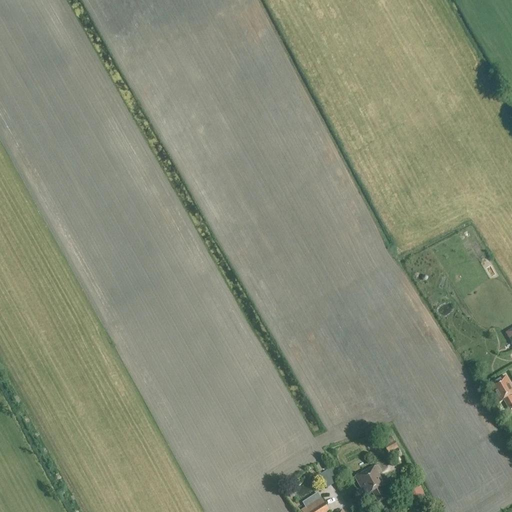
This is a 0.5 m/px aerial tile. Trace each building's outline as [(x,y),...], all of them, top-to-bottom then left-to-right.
[(511,388),(505,377),(488,387),(498,405),(504,401),(509,410),(511,407),(511,388)] [(388,454),(398,449),(392,437),(385,440),(387,446),(385,447),(388,454)] [(398,449),(388,454),(392,462),(402,456),(398,449)] [(389,497),(384,487),(385,486),(379,474),(381,472),(378,465),(355,477),(365,497),(372,493),(377,503),(389,497)] [(327,490),(337,484),(329,470),(319,476),(327,490)] [(410,492),(416,505),(426,501),(421,488),(410,492)] [(301,511),(329,511),(318,493),(302,503),(305,508),(301,511)]
